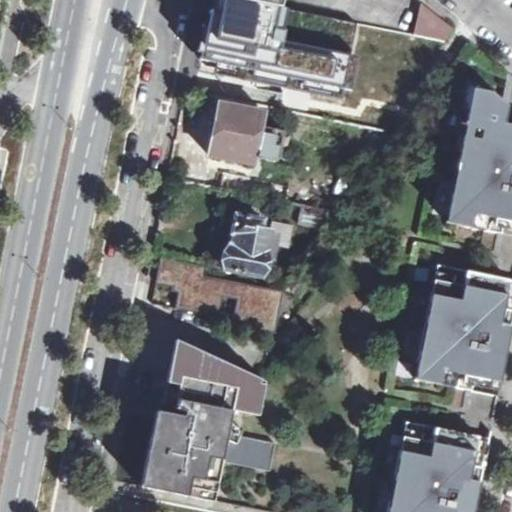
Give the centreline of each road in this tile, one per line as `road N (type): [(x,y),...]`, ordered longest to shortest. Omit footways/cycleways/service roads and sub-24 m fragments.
road 1 (primary): [(13,511),(123,0)]
road 2 (residential): [(69,511),(164,42)]
road 3 (primary): [(52,78),(0,361)]
